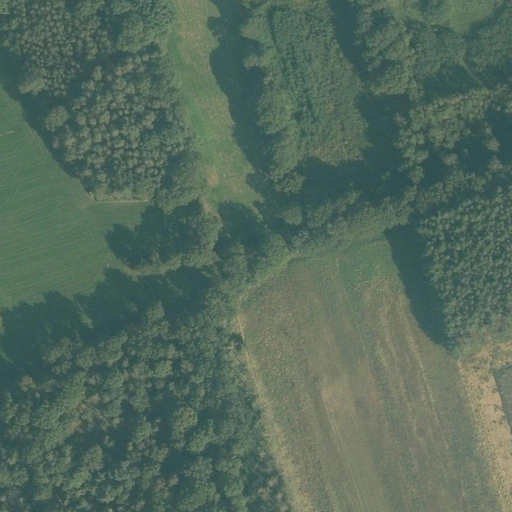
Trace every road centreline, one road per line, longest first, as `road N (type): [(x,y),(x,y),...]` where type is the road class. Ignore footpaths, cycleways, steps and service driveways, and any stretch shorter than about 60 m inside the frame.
road 1 (track): [(10,391),(80,351),(206,306),(252,255),(511,152)]
road 2 (track): [(61,511),(22,398),(10,391)]
